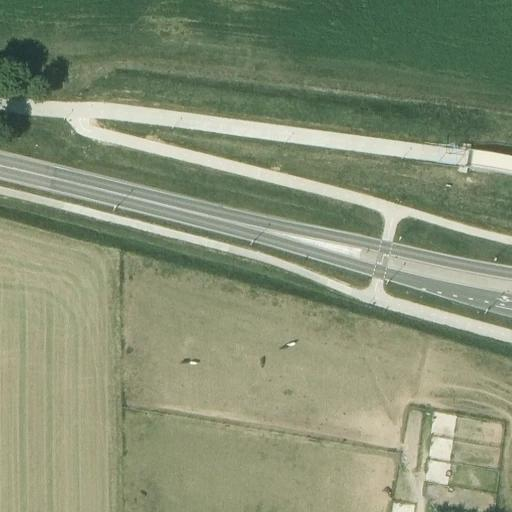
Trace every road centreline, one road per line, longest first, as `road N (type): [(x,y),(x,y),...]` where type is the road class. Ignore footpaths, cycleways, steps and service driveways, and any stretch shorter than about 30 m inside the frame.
road 1 (secondary): [(319,245),(0,168)]
road 2 (secondary): [(319,245),(359,268),(511,304)]
road 3 (secondary): [(511,274),(366,245),(319,245)]
